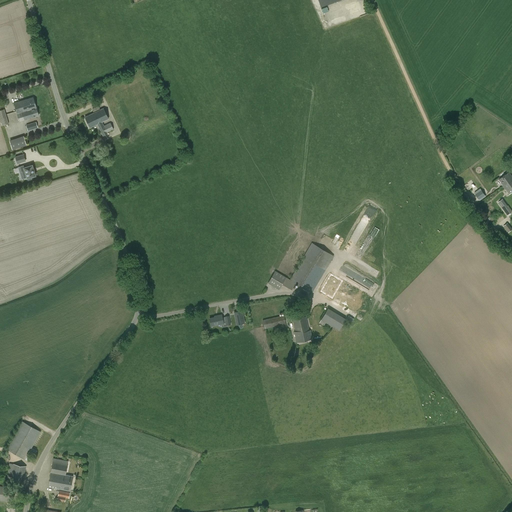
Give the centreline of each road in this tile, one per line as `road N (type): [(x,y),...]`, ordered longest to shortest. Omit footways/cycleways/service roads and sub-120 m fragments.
road 1 (unclassified): [(137,316),(120,238),(65,122),(28,0)]
road 2 (track): [(511,244),(493,232),(449,167),(371,0)]
road 3 (unclassified): [(25,511),(34,471),(137,316)]
road 4 (unclassified): [(137,316),(274,294)]
